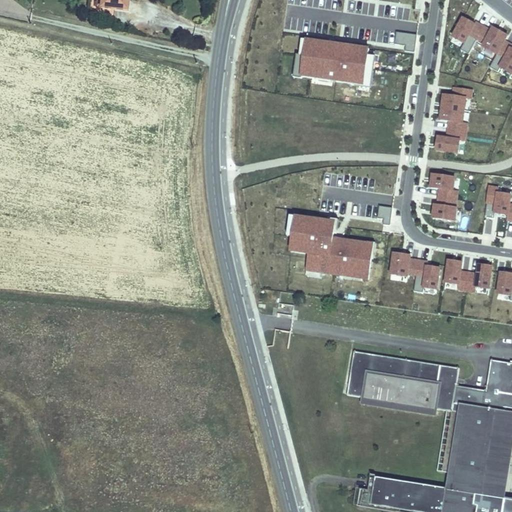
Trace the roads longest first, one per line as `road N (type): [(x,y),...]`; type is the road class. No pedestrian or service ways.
road 1 (tertiary): [(290,511),(221,238),(211,131),(221,36)]
road 2 (residential): [(511,252),(421,239),(406,218),(436,0)]
